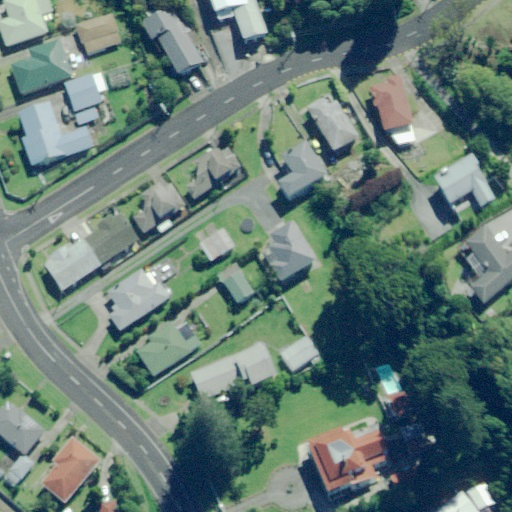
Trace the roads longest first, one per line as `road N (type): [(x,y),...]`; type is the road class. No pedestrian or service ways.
road 1 (residential): [(0,243),(249,84),(287,64),(394,39),(458,0)]
road 2 (residential): [(0,277),(24,328),(139,445),(178,511)]
